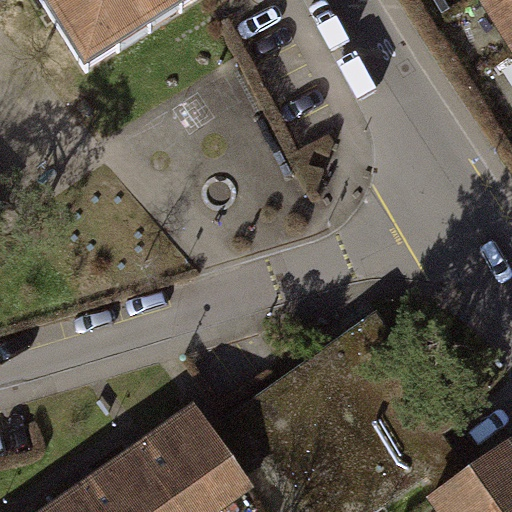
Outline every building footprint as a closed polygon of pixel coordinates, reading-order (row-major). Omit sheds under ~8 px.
[(40,0),(86,71),(197,0),(40,0)] [(511,0),(485,0),(511,42),(511,0)] [(249,439),(301,511),(377,511),(428,476),(441,496),(474,473),(443,429),(452,423),(392,338),(249,439)] [(187,511),(234,479),(189,416),(52,511),(187,511)] [(511,511),(511,458),(506,450),(474,473),(441,496),(452,511),(511,511)]
